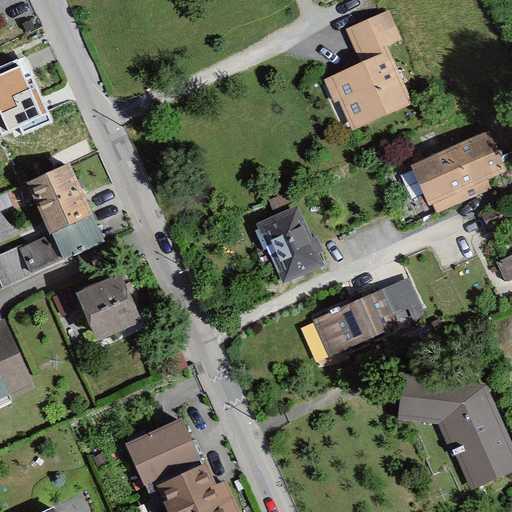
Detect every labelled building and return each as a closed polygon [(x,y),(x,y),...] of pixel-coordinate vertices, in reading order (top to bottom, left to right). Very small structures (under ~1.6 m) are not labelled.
[(333,73),(358,127),(415,100),(388,43),(400,37),(385,7),(344,26),(360,60),(333,73)] [(0,69),(0,127),(4,136),(53,114),(27,57),(0,69)] [(419,163),(438,202),(510,168),(491,129),(419,163)] [(0,254),(0,265),(7,282),(110,238),(77,162),(31,182),(53,232),(0,254)] [(260,219),(287,280),(331,261),(304,200),(260,219)] [(511,256),(497,263),(504,279),(511,275),(511,256)] [(318,316),(336,358),(428,318),(410,276),(318,316)] [(87,293),(105,338),(145,321),(127,277),(87,293)] [(0,323),(0,401),(40,382),(10,319),(0,323)] [(405,370),(404,416),(442,418),(473,484),(511,466),(511,437),(485,382),(405,370)] [(129,434),(150,482),(163,488),(173,511),(245,511),(232,479),(218,485),(185,410),(129,434)]
